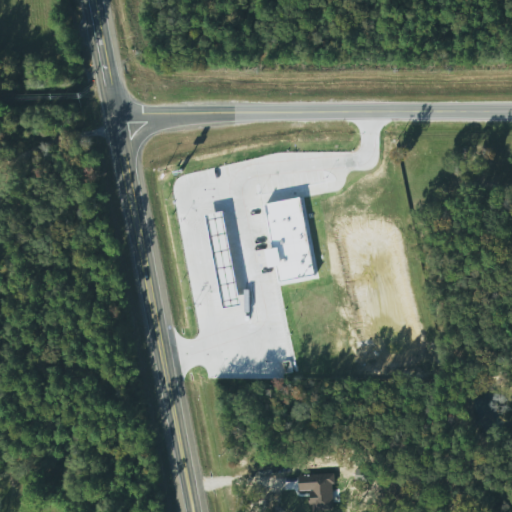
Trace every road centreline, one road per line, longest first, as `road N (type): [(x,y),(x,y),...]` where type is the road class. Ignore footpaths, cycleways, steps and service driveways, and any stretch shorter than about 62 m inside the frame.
road 1 (primary): [(197,511),(100,0)]
road 2 (tertiary): [(126,122),(511,113)]
road 3 (residential): [(0,163),(126,122)]
